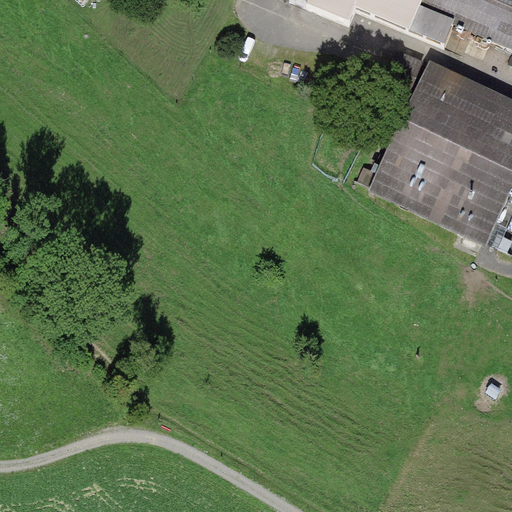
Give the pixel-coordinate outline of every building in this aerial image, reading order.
[(292,0),(290,3),(351,29),(357,14),(409,35),(419,11),(423,0),(292,0)] [(511,0),(423,0),(419,11),(456,27),(511,51),(511,0)] [(409,35),(446,51),(456,27),(419,11),(409,35)] [(433,79),(402,65),(390,90),(421,105),(433,79)] [(487,242),(511,188),(511,116),(433,79),(421,105),(380,192),(487,242)]
